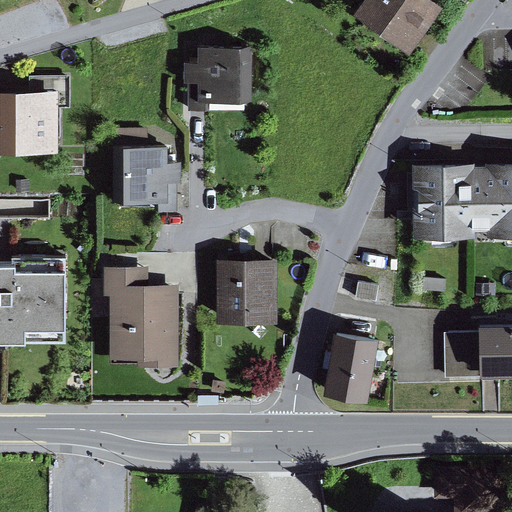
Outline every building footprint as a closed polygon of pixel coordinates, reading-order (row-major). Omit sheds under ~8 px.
[(354,0),(353,1),(410,41),(439,0),(354,0)] [(201,53),(184,54),(185,77),(188,77),(189,105),(206,104),(206,94),(241,93),(239,38),(200,39),(201,53)] [(0,140),(59,141),(59,79),(0,78),(0,140)] [(115,124),(115,141),(162,141),(162,124),(115,124)] [(162,141),(115,141),(114,194),(158,194),(158,206),(178,206),(178,178),(181,178),(181,155),(165,155),(166,141),(162,141)] [(473,153),(415,153),(415,228),(476,228),(476,222),(487,222),(487,228),(511,228),(511,151),(487,152),(487,156),(473,156),(473,153)] [(67,248),(0,248),(0,331),(67,331),(67,248)] [(278,251),(218,250),(218,313),(277,314),(278,251)] [(149,261),(103,260),(103,285),(111,285),(111,359),(180,359),(180,277),(149,276),(149,261)] [(358,277),(355,293),(376,296),(379,281),(358,277)] [(511,313),(480,313),(480,328),(480,365),(511,364),(511,313)] [(378,328),(335,321),(330,350),(325,383),(368,389),(378,328)] [(480,365),(480,328),(445,328),(445,373),(480,373),(480,365)] [(213,376),(212,387),(224,388),(226,378),(213,376)] [(502,511),(503,464),(435,463),(434,491),(455,492),(454,511),(502,511)] [(230,511),(231,503),(196,498),(193,511),(230,511)]
